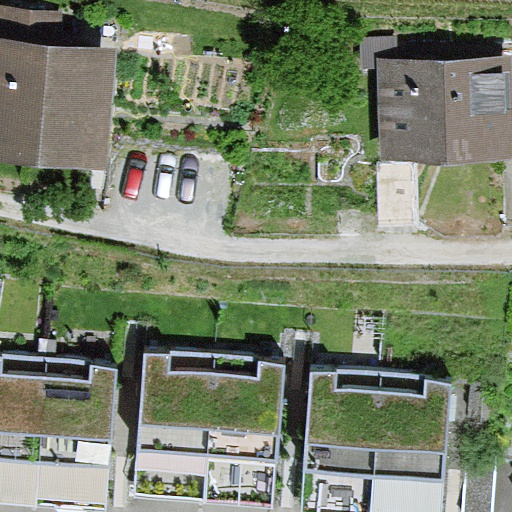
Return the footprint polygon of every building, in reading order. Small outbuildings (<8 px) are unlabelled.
[(119,46),(0,39),(0,148),(114,155),(119,46)] [(511,136),(511,59),(384,60),(385,146),(511,144),(511,136)] [(414,160),(378,160),(378,215),(415,215),(414,160)] [(0,484),(36,487),(44,359),(0,356),(1,340),(0,340),(0,484)] [(204,490),(214,362),(168,359),(169,344),(144,342),(133,485),(204,490)] [(44,359),(36,487),(108,492),(118,349),(93,348),(92,362),(44,359)] [(214,362),(204,490),(275,496),(286,353),(261,351),(259,366),(214,362)] [(360,511),(369,511),(378,387),(341,384),(342,368),(316,367),(306,508),(360,511)] [(378,387),(369,511),(449,511),(458,377),(433,376),(432,390),(378,387)] [(492,511),(497,455),(467,452),(462,511),(492,511)]
